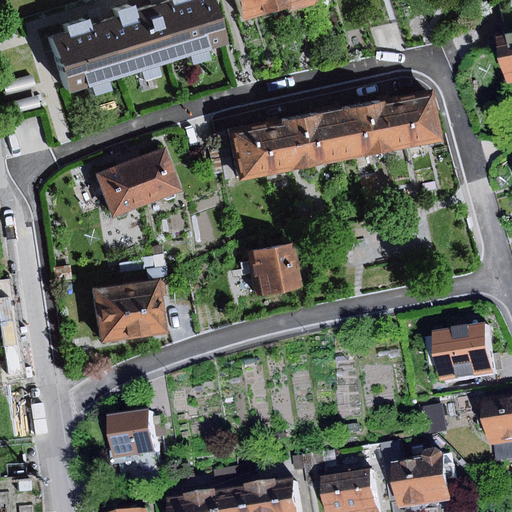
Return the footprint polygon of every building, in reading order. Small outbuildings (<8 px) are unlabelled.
[(63,33),(48,38),(65,91),(221,43),(207,0),(168,0),(169,1),(152,6),(134,12),(131,5),(113,11),(115,17),(101,21),(89,25),(87,18),(61,26),(63,33)] [(280,11),(276,0),(240,0),(247,21),(280,11)] [(312,6),(310,0),(276,0),(280,11),(289,9),(290,13),(312,6)] [(511,1),(497,5),(503,29),(511,27),(511,1)] [(511,33),(498,36),(508,84),(511,82),(511,33)] [(34,75),(5,83),(8,94),(37,86),(34,75)] [(381,145),(428,135),(418,86),(371,95),(381,145)] [(371,95),(323,105),(333,155),(381,145),(371,95)] [(38,97),(9,105),(11,115),(41,107),(38,97)] [(323,105),(273,115),(284,165),(333,155),(323,105)] [(273,115),(217,126),(227,176),(284,165),(273,115)] [(153,143),(119,156),(135,199),(155,191),(159,196),(167,193),(167,187),(169,185),(153,143)] [(119,156),(84,170),(100,212),(107,209),(112,213),(122,210),(122,203),(135,199),(119,156)] [(304,203),(293,206),(296,217),(307,214),(304,203)] [(280,241),(240,249),(249,291),(288,283),(280,241)] [(138,260),(116,264),(118,274),(162,266),(160,253),(138,257),(138,260)] [(65,265),(49,267),(51,280),(68,278),(65,265)] [(148,276),(82,285),(90,337),(98,336),(101,341),(111,340),(113,333),(156,327),(148,276)] [(484,325),(433,332),(440,379),(491,372),(484,325)] [(511,393),(482,398),(488,442),(495,442),(511,438),(511,393)] [(448,429),(442,403),(418,408),(423,434),(448,429)] [(152,410),(110,414),(115,457),(119,456),(158,451),(152,410)] [(511,457),(511,438),(495,442),(498,460),(511,457)] [(394,461),(403,460),(399,441),(381,444),(390,502),(400,500),(394,461)] [(403,460),(394,461),(400,500),(401,506),(411,504),(416,509),(427,507),(428,501),(452,497),(449,477),(457,476),(455,463),(447,464),(445,454),(443,450),(437,447),(427,448),(422,454),(422,456),(403,460)] [(158,451),(119,456),(122,487),(161,482),(158,451)] [(325,483),(324,477),(320,452),(304,454),(308,486),(325,483)] [(28,463),(8,464),(10,482),(29,481),(28,463)] [(373,468),(324,477),(325,483),(329,511),(369,511),(380,510),(373,468)] [(278,479),(262,482),(266,511),(301,511),(296,480),(278,482),(278,479)] [(266,511),(262,482),(246,484),(246,488),(233,490),(236,511),(266,511)] [(236,511),(233,490),(215,492),(215,489),(196,493),(199,511),(236,511)] [(199,511),(196,493),(183,495),(183,497),(168,499),(169,511),(199,511)]
